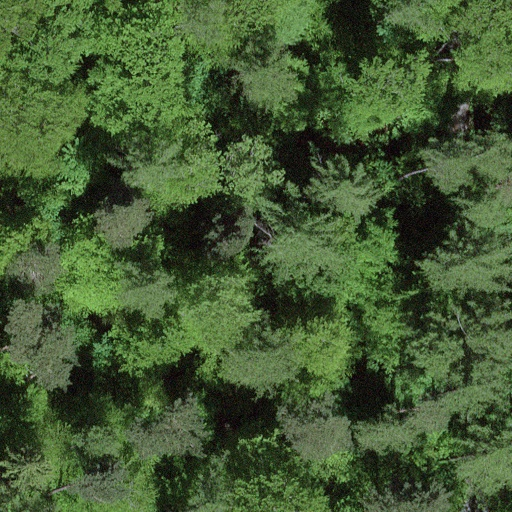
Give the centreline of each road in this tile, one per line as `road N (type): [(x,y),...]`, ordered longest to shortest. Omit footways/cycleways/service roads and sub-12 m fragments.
road 1 (track): [(464,0),(456,370),(476,511)]
road 2 (track): [(0,220),(102,348),(220,418),(271,511)]
